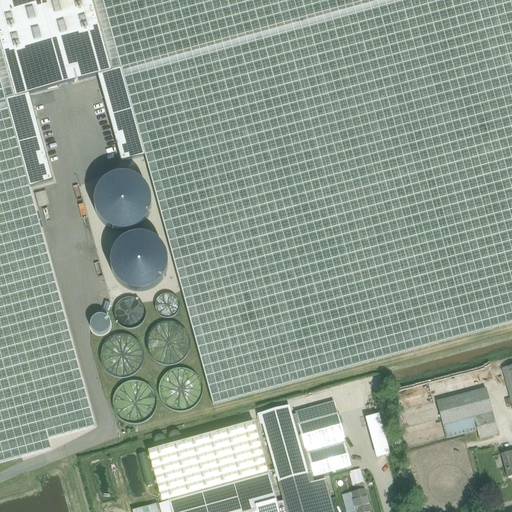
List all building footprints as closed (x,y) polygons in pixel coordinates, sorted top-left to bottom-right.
[(0,0),(0,54),(12,99),(29,95),(97,76),(114,72),(94,0),(0,0)] [(511,0),(94,0),(114,72),(122,70),(144,156),(213,406),(511,323),(511,0)] [(0,463),(51,450),(49,440),(95,428),(29,188),(6,101),(12,99),(0,54),(0,463)] [(114,72),(97,76),(121,163),(144,156),(122,70),(114,72)] [(12,99),(6,101),(29,188),(53,182),(29,95),(12,99)] [(151,205),(150,199),(147,193),(143,188),(138,183),(133,180),(126,179),(120,178),(113,180),(107,182),(102,186),(98,191),(95,197),(93,203),(93,210),(94,216),(97,222),(101,227),(106,231),(111,234),(118,236),(124,236),(130,235),(136,232),(142,229),(146,224),(149,218),(151,212),(151,205)] [(50,193),(36,198),(42,217),(56,213),(50,193)] [(49,246),(59,245),(59,231),(49,232),(49,246)] [(78,249),(87,248),(86,236),(77,236),(78,249)] [(99,282),(80,283),(81,292),(100,291),(99,282)] [(179,309),(179,305),(177,302),(175,299),(172,296),(168,295),(165,295),(161,296),(158,299),(156,302),(155,305),(155,309),(156,313),(158,316),(161,318),(165,319),(169,319),(172,318),(175,316),(177,313),(179,309)] [(114,311),(114,315),(115,320),(117,324),(120,327),(124,329),(128,330),(133,330),(137,328),(140,326),(143,322),(144,318),(145,314),(144,309),(142,305),(139,302),(135,300),(131,299),(126,299),(122,301),(119,304),(116,307),(114,311)] [(93,319),(92,319),(92,320),(92,321),(91,321),(91,322),(91,323),(90,325),(90,326),(91,327),(91,328),(91,329),(92,330),(93,331),(93,332),(94,333),(95,334),(96,334),(97,335),(99,335),(101,335),(102,335),(103,335),(104,335),(105,334),(106,334),(107,333),(108,332),(108,331),(109,331),(109,330),(110,329),(110,328),(110,327),(111,326),(111,325),(110,324),(110,323),(110,322),(110,321),(109,320),(109,319),(108,318),(107,317),(106,317),(105,316),(104,316),(103,316),(103,315),(102,315),(101,315),(100,315),(99,315),(98,315),(97,316),(96,316),(95,317),(94,317),(94,318),(93,318),(93,319)] [(189,345),(189,340),(187,335),(184,330),(180,327),(175,325),(170,324),(165,324),(160,325),(155,328),(151,332),(148,336),(147,341),(146,346),(147,351),(149,356),(153,361),(157,364),(163,366),(168,366),(174,366),(179,363),(183,360),(187,356),(189,351),(189,345)] [(143,355),(142,350),(140,345),(136,341),(132,338),(127,336),(122,335),(117,336),(112,338),(107,341),(104,344),(101,349),(100,354),(99,359),(101,364),(103,369),(106,373),(111,377),(115,379),(121,380),(126,379),(131,377),(136,374),(139,370),(142,366),(143,360),(143,355)] [(511,409),(511,365),(501,369),(511,409)] [(202,390),(201,385),(199,380),(196,376),(191,373),(187,371),(181,370),(176,370),(171,371),(166,374),(163,378),(160,382),(158,387),(158,393),(159,398),(161,403),(164,407),(168,410),(173,412),(178,413),(184,413),(189,412),(193,409),(197,405),(200,401),(201,396),(202,390)] [(156,401),(155,396),(152,391),(148,387),(144,384),(139,382),(134,382),(129,382),(124,384),(119,387),(116,391),(113,396),(112,401),(112,407),(114,412),(116,416),(120,420),(124,423),(129,425),(134,426),(140,425),(145,423),(149,420),(152,416),(155,411),(156,406),(156,401)] [(473,417),(491,412),(485,388),(436,402),(442,426),(473,418),(473,417)] [(473,417),(473,418),(479,440),(497,435),(491,412),(473,417)] [(337,415),(298,426),(304,451),(306,450),(314,478),(351,468),(345,445),(344,445),(343,440),(344,439),(337,415)] [(291,417),(262,425),(278,483),(307,475),(291,417)] [(253,425),(148,455),(163,506),(169,504),(169,506),(268,477),(253,425)] [(511,451),(501,455),(507,478),(511,477),(511,451)] [(347,471),(351,484),(362,481),(359,469),(347,471)] [(307,475),(278,483),(284,503),(286,511),(331,511),(322,482),(311,485),(308,476),(307,476),(307,475)] [(169,506),(147,511),(286,511),(284,503),(277,505),(268,477),(169,506)] [(355,511),(369,511),(364,489),(363,489),(362,484),(355,486),(356,491),(350,493),(355,511)]
